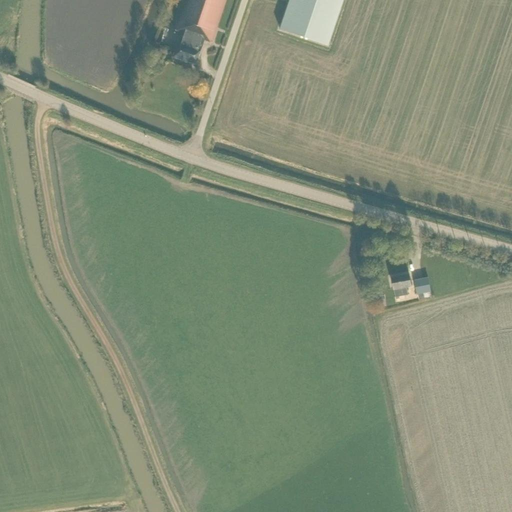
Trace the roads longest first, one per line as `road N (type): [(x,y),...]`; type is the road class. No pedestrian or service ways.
road 1 (track): [(179,511),(56,250),(36,130),(45,98)]
road 2 (secondary): [(511,250),(191,159)]
road 3 (secondary): [(191,159),(0,78)]
road 4 (unclassified): [(191,159),(243,0)]
